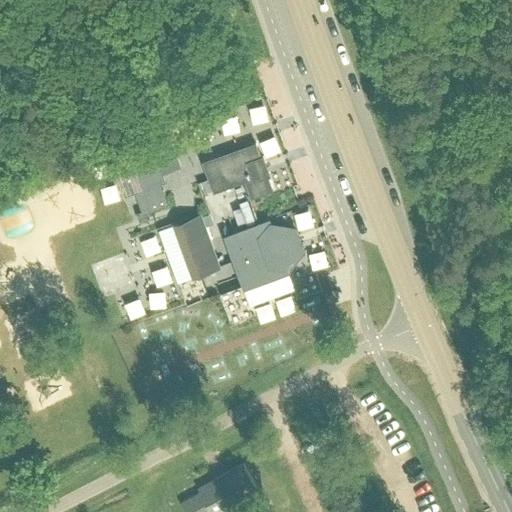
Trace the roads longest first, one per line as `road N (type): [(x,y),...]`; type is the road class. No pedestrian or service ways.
road 1 (unclassified): [(46,511),(423,322)]
road 2 (primary): [(423,322),(302,0)]
road 3 (primary): [(508,511),(423,322)]
road 4 (track): [(342,390),(404,511)]
